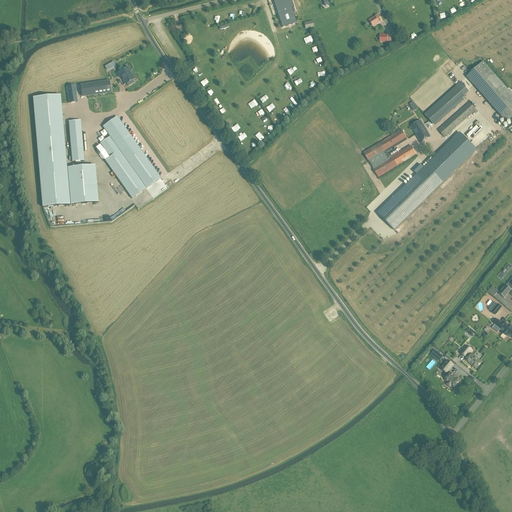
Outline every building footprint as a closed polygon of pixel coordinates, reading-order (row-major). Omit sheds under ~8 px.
[(291,0),(275,0),(274,1),(282,28),(297,23),(292,8),(294,8),(291,0)] [(369,20),(373,27),(382,21),(379,14),(369,20)] [(466,77),(474,86),(490,70),(482,62),(466,77)] [(134,79),(128,68),(119,72),(125,84),(134,79)] [(109,80),(80,85),(82,98),(111,93),(109,80)] [(460,82),(455,86),(424,114),(430,121),(461,93),(466,89),(460,82)] [(66,86),(69,103),(78,102),(75,85),(66,86)] [(33,98),(42,208),(99,203),(95,166),(67,168),(61,96),(33,98)] [(418,109),(414,102),(410,104),(410,105),(414,112),(418,109)] [(444,138),(476,110),(469,102),(438,130),(444,138)] [(409,125),(416,136),(421,143),(431,137),(420,120),(416,114),(408,119),(402,123),(405,128),(409,125)] [(132,199),(146,189),(161,178),(119,119),(117,117),(102,127),(110,137),(100,144),(110,158),(105,161),(132,199)] [(81,121),(69,122),(73,162),(85,161),(83,141),(81,121)] [(417,155),(411,146),(391,158),(388,154),(387,152),(408,140),(401,130),(364,153),(369,162),(373,168),(379,178),(397,167),(417,155)] [(417,175),(378,213),(382,217),(395,231),(471,157),(477,150),(459,133),(424,168),(421,165),(414,172),(417,175)] [(511,278),(506,285),(499,293),(505,298),(511,290),(511,289),(511,288),(511,278)] [(493,301),(490,305),(492,307),(490,310),(492,312),(495,316),(502,307),(499,304),(498,305),(496,302),(495,303),(493,301)] [(495,325),(492,328),(498,332),(500,329),(503,332),(503,333),(507,337),(508,336),(511,339),(511,338),(511,325),(510,324),(509,325),(505,322),(504,324),(498,320),(494,325),(495,325)] [(483,362),(472,353),(471,354),(470,354),(473,350),(466,345),(460,353),(466,358),(467,357),(467,358),(465,361),(477,370),(483,362)] [(447,373),(449,375),(450,373),(448,371),(453,365),(448,361),(441,369),(447,373)] [(445,380),(448,382),(446,384),(450,387),(451,385),(454,387),(460,381),(450,373),(449,375),(445,380)]
